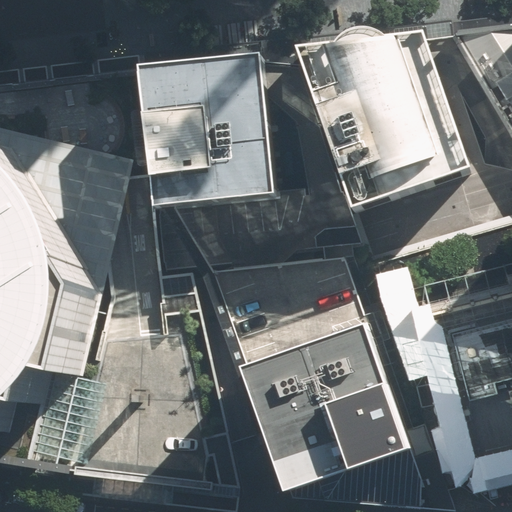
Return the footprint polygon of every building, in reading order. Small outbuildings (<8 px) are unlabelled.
[(511,32),(456,38),(481,81),(511,133),(511,32)] [(246,372),(374,328),(350,258),(356,256),(355,247),(361,245),(366,262),(511,224),(511,171),(496,167),(481,163),(479,155),(461,94),(470,88),(479,83),(481,81),(456,38),(425,42),(471,172),(357,212),(303,56),(266,61),(283,196),(180,207),(172,208),(165,209),(157,210),(166,274),(208,270),(216,270),(229,313),(246,372)] [(425,42),(303,56),(357,212),(471,172),(425,42)] [(266,61),(145,70),(154,176),(157,210),(165,209),(172,208),(180,207),(283,196),(266,61)] [(0,429),(12,432),(43,401),(33,463),(234,489),(197,282),(167,286),(166,274),(157,210),(154,176),(145,70),(107,73),(72,76),(43,79),(0,82),(0,429)] [(511,294),(424,316),(465,476),(511,464),(511,294)] [(374,328),(246,372),(267,433),(275,456),(287,490),(414,446),(374,328)]
